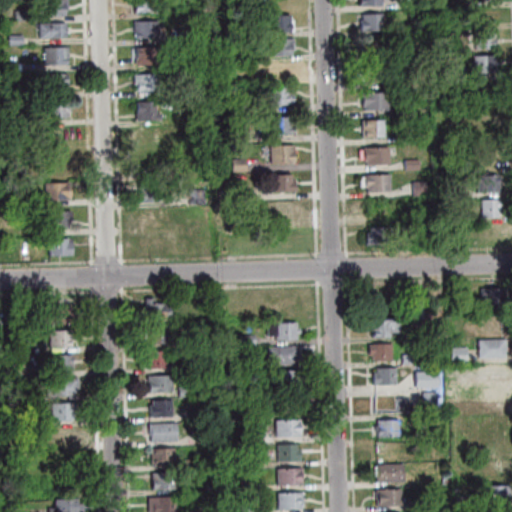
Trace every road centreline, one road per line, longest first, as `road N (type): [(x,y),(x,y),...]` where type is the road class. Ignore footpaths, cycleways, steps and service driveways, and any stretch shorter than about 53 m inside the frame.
road 1 (residential): [(112,511),(93,0)]
road 2 (residential): [(337,511),(320,0)]
road 3 (residential): [(511,263),(0,280)]
